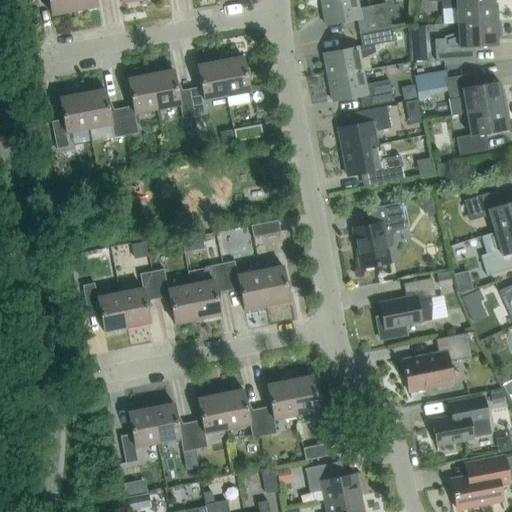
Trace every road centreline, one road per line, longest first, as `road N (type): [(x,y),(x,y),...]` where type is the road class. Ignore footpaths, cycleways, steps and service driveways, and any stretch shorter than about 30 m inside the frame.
road 1 (residential): [(335,331),(277,17)]
road 2 (residential): [(39,55),(277,17)]
road 3 (residential): [(102,374),(335,331)]
road 4 (residential): [(412,511),(346,374),(335,331)]
